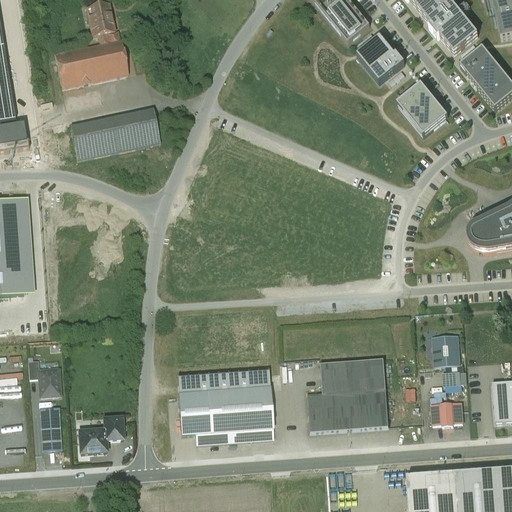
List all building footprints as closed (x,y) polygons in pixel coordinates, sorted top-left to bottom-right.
[(345,0),(309,0),(348,48),(359,39),(370,30),(345,0)] [(455,60),(479,40),(445,0),(403,0),(408,6),(410,4),(431,30),(429,32),(438,43),(440,42),(455,60)] [(492,2),(501,44),(511,41),(511,0),(481,0),(482,4),(492,2)] [(109,8),(86,13),(92,41),(98,40),(100,50),(109,48),(107,38),(115,36),(109,8)] [(0,39),(0,134),(15,131),(0,39)] [(380,89),(405,69),(397,58),(395,60),(381,42),(357,61),(359,63),(380,89)] [(100,50),(55,59),(62,93),(128,79),(121,45),(120,46),(109,48),(100,50)] [(460,71),(496,115),(511,101),(511,88),(483,53),(460,71)] [(422,89),(397,109),(424,142),(448,122),(422,89)] [(153,115),(70,132),(77,165),(160,147),(153,115)] [(0,161),(28,158),(25,135),(0,139),(0,161)] [(27,204),(0,206),(0,299),(33,297),(27,204)] [(511,209),(505,214),(491,220),(478,227),(470,233),(468,241),(471,245),(478,254),(495,256),(511,254),(511,253),(511,209)] [(433,342),(434,374),(462,373),(460,341),(433,342)] [(384,364),(319,368),(322,398),(307,399),(309,437),(389,432),(384,364)] [(39,365),(28,366),(29,384),(39,383),(39,375),(39,365)] [(39,375),(39,383),(41,401),(61,400),(59,374),(39,375)] [(446,376),(447,389),(470,387),(470,374),(446,376)] [(196,439),(196,449),(273,444),(272,434),(268,376),(178,382),(182,440),(196,439)] [(511,386),(492,388),(495,428),(511,426),(511,386)] [(462,407),(431,409),(433,429),(443,429),(443,431),(454,430),(453,428),(463,427),(462,407)] [(59,412),(39,413),(42,456),(62,454),(59,412)] [(122,422),(104,423),(105,434),(106,434),(106,445),(123,444),(122,422)] [(105,434),(79,436),(81,458),(107,456),(106,445),(106,434),(105,434)] [(511,511),(511,471),(454,476),(457,511),(511,511)] [(457,511),(454,476),(405,481),(407,511),(457,511)]
